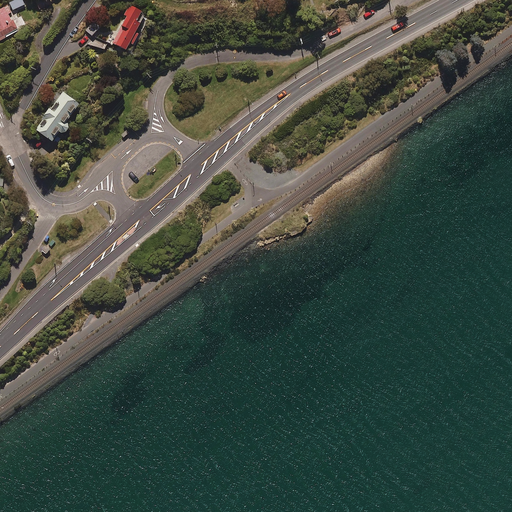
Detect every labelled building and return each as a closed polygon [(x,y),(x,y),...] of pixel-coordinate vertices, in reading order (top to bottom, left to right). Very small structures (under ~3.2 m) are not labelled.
[(25,4),(23,0),(13,0),(9,2),(13,10),(25,4)] [(45,0),(38,0),(36,1),(40,8),(48,4),(45,0)] [(146,12),(130,3),(124,14),(127,15),(113,42),(127,49),(146,12)] [(14,18),(12,19),(9,13),(12,12),(8,5),(0,8),(0,38),(19,30),(14,18)] [(98,30),(90,24),(85,30),(92,36),(98,30)] [(42,117),(43,118),(37,128),(53,139),(61,127),(66,131),(70,125),(66,122),(79,102),(63,91),(52,108),(49,106),(42,117)]
